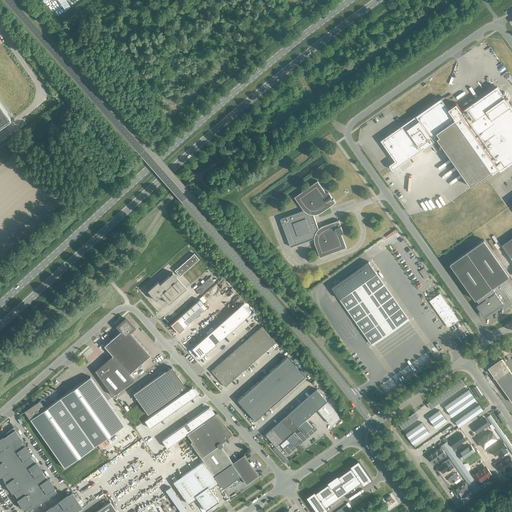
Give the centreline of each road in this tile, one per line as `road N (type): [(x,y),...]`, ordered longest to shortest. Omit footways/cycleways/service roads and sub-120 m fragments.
road 1 (trunk): [(0,326),(280,74),(377,0)]
road 2 (trunk): [(351,0),(208,115),(0,305)]
road 3 (unclassified): [(511,45),(499,27),(488,26),(347,131),(490,339)]
road 4 (unclassified): [(286,484),(128,309),(0,414)]
road 5 (unclassified): [(419,459),(460,508),(498,484),(463,427),(496,403)]
